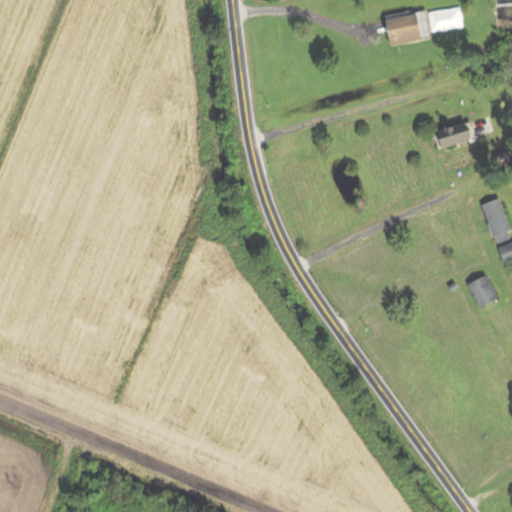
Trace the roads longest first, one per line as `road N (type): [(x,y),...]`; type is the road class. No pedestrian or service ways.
road 1 (residential): [(471,511),(296,265),(263,190),(233,0)]
road 2 (track): [(264,511),(76,435)]
road 3 (track): [(41,511),(76,435),(0,402)]
